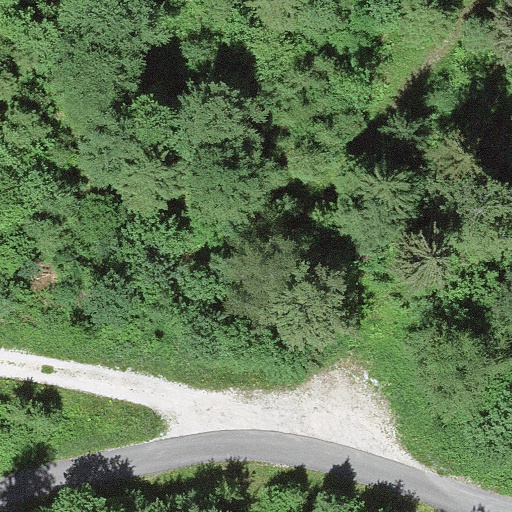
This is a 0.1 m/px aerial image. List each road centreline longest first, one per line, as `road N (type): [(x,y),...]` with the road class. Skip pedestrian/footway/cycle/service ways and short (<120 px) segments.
road 1 (unclassified): [(503,511),(271,445),(159,452),(0,493)]
road 2 (track): [(271,445),(221,413),(0,362)]
